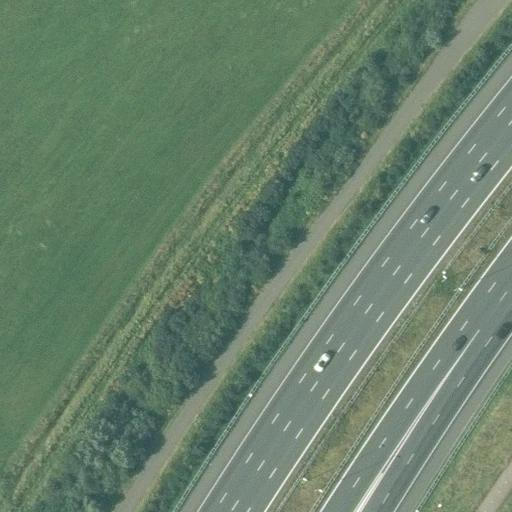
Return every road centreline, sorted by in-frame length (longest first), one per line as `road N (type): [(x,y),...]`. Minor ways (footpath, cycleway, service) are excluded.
road 1 (unclassified): [(499,0),(314,234),(129,511)]
road 2 (motorway): [(511,120),(231,511)]
road 3 (motorway): [(338,511),(478,331)]
road 4 (motorway): [(377,511),(478,331)]
